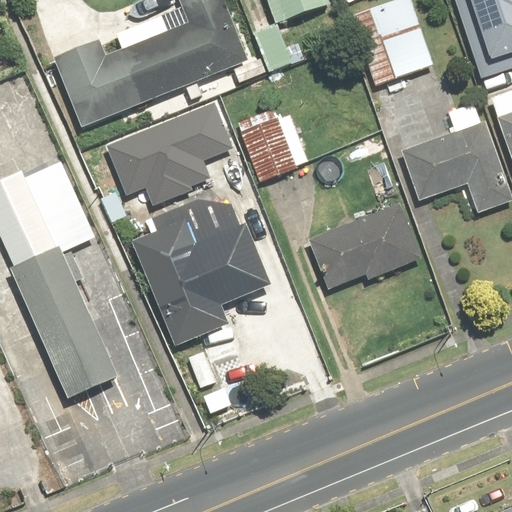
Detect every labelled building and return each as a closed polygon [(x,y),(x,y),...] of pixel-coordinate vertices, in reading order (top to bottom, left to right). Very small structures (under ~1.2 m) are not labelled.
[(255,61),(230,0),(188,0),(191,6),(123,33),(130,49),(113,56),(106,40),(61,57),(89,128),(237,69),(244,85),(268,76),(261,59),(255,61)] [(335,0),(274,0),(284,24),(337,3),(335,0)] [(414,0),(402,0),(354,18),(380,88),(439,66),(414,0)] [(511,0),(457,0),(482,77),(511,67),(511,0)] [(284,26),(260,35),(275,75),(300,66),(284,26)] [(511,92),(496,98),(511,143),(511,92)] [(488,121),(481,105),(455,116),(461,130),(402,152),(423,205),(473,185),(484,214),(511,202),(511,163),(495,118),(488,121)] [(226,109),(142,140),(158,185),(243,153),(226,109)] [(277,110),(242,124),(265,183),(300,169),(277,110)] [(119,379),(26,175),(0,186),(0,237),(73,400),(119,379)] [(313,238),(334,291),(369,277),(372,285),(430,262),(406,201),(313,238)] [(235,204),(138,241),(181,351),(242,328),(232,303),(280,285),(256,222),(244,227),(235,204)]
